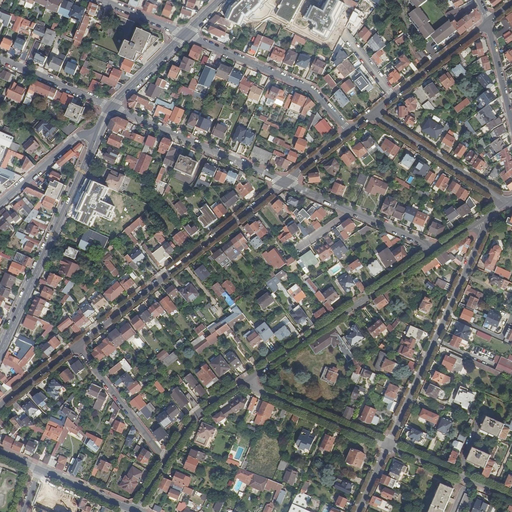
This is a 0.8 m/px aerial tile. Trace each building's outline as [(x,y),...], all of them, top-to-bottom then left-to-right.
[(60,0),(50,0),(47,7),(47,8),(59,13),(63,1),(60,0)] [(71,11),(74,4),(69,2),(70,1),(68,0),(65,0),(62,7),(71,11)] [(147,0),(144,9),(151,13),(155,5),(156,6),(157,0),(147,0)] [(194,8),(197,0),(188,0),(187,6),(194,8)] [(268,0),(237,0),(230,7),(225,19),(233,22),(242,26),(245,17),(248,19),(268,0)] [(290,22),(302,0),(282,0),(277,15),(290,22)] [(329,40),(346,4),(338,0),(326,0),(322,10),(312,6),(305,20),(315,24),(311,31),(329,40)] [(351,0),(338,0),(346,4),(356,10),(356,9),(359,4),(351,0)] [(411,0),(418,9),(420,7),(427,1),(426,0),(411,0)] [(168,1),(162,14),(169,16),(171,11),(172,9),(173,7),(169,5),(170,1),(168,1)] [(99,6),(91,3),(89,8),(90,9),(92,10),(90,14),(90,15),(95,17),(99,6)] [(482,16),(475,3),(466,8),(471,14),(459,24),(458,22),(461,19),(453,10),(450,12),(445,14),(450,21),(458,30),(461,35),(473,27),(481,20),(482,16)] [(466,8),(464,5),(456,9),(459,13),(460,12),(465,9),(466,8)] [(80,8),(75,6),(70,18),(82,22),(85,14),(87,10),(82,8),(81,10),(80,9),(80,8)] [(184,6),(181,13),(191,16),(193,12),(188,10),(188,8),(184,6)] [(431,21),(420,7),(418,9),(410,15),(421,29),(419,30),(427,39),(431,36),(436,32),(429,22),(431,21)] [(13,14),(2,9),(0,14),(0,18),(6,20),(4,25),(8,27),(11,19),(12,18),(13,14)] [(356,10),(350,22),(349,23),(354,25),(353,26),(358,28),(361,23),(363,20),(360,18),(361,16),(360,15),(362,12),(356,9),(356,10)] [(225,19),(217,15),(213,20),(210,22),(216,25),(219,21),(231,27),(233,22),(225,19)] [(78,30),(74,40),(81,43),(91,20),(90,19),(90,18),(86,16),(82,27),(81,30),(80,31),(78,30)] [(511,27),(506,18),(502,21),(506,28),(496,35),(497,39),(503,36),(511,30),(511,27)] [(28,20),(25,19),(24,23),(35,28),(37,24),(36,23),(28,20)] [(450,21),(436,32),(431,36),(439,45),(458,30),(450,21)] [(20,31),(23,25),(19,23),(17,27),(15,26),(13,30),(19,33),(20,31)] [(45,37),(47,31),(37,27),(34,33),(45,37)] [(218,30),(212,27),(209,32),(221,38),(223,35),(225,36),(224,37),(226,38),(231,38),(232,36),(226,34),(224,33),(218,30)] [(360,34),(366,42),(374,34),(373,33),(372,34),(366,27),(360,34)] [(55,32),(51,30),(48,29),(47,31),(45,37),(42,43),(45,44),(51,46),(57,33),(55,32)] [(121,56),(137,63),(141,53),(146,55),(148,51),(149,51),(154,39),(156,36),(145,31),(145,30),(144,30),(143,31),(139,29),(135,40),(133,44),(127,41),(121,56)] [(511,30),(503,36),(508,44),(511,41),(511,30)] [(417,44),(406,31),(394,40),(399,46),(408,38),(412,42),(411,43),(414,47),(417,44)] [(385,47),(375,34),(368,43),(377,54),(383,49),(385,47)] [(74,40),(63,35),(62,35),(59,42),(71,47),(73,42),(74,40)] [(264,37),(260,35),(258,39),(257,39),(254,46),(251,45),(247,54),(255,58),(259,47),(263,38),(264,37)] [(296,41),(305,45),(307,41),(296,36),(294,39),(292,45),(294,46),(296,41)] [(15,47),(24,50),(27,42),(18,38),(15,47)] [(275,43),(263,38),(259,47),(271,52),(273,48),(275,43)] [(8,53),(11,55),(13,48),(11,47),(13,42),(5,39),(2,46),(9,50),(8,53)] [(30,63),(33,64),(34,61),(38,53),(40,49),(42,43),(36,40),(35,43),(37,44),(30,60),(29,61),(30,61),(29,63),(30,63)] [(482,58),(484,56),(483,55),(484,55),(482,43),(477,44),(478,51),(472,52),(473,56),(479,55),(479,56),(478,57),(478,60),(482,58)] [(198,60),(203,49),(195,46),(190,57),(198,60)] [(276,60),(281,49),(276,47),(276,49),(272,58),(276,60)] [(285,51),(281,49),(276,60),(281,62),(281,60),(283,61),(286,56),(284,55),(285,51)] [(347,60),(351,57),(345,49),(337,55),(342,61),(341,62),(340,62),(337,63),(340,66),(347,60)] [(383,49),(377,54),(373,57),(379,65),(383,62),(381,60),(383,59),(381,57),(386,53),(385,52),(383,49)] [(424,53),(421,50),(417,53),(422,59),(426,56),(424,53)] [(298,55),(289,51),(288,54),(284,63),(292,66),(298,55)] [(38,53),(34,61),(44,65),(48,57),(38,53)] [(460,54),(456,57),(461,63),(462,64),(466,61),(460,54)] [(311,59),(301,55),(297,65),(307,69),(308,67),(311,59)] [(418,70),(412,63),(411,64),(405,55),(399,59),(402,63),(397,67),(400,72),(403,70),(409,65),(415,72),(418,70)] [(206,66),(209,59),(205,56),(201,64),(206,66)] [(478,60),(477,61),(478,63),(480,63),(480,65),(484,64),(486,70),(491,69),(487,56),(482,58),(478,60)] [(50,67),(60,72),(65,62),(54,57),(50,67)] [(190,73),(195,62),(186,57),(184,62),(184,61),(182,65),(183,65),(181,69),(190,73)] [(127,72),(130,74),(135,63),(126,60),(121,70),(127,72)] [(350,63),(347,60),(340,66),(337,68),(346,79),(349,76),(356,70),(353,66),(352,67),(350,64),(350,63)] [(325,70),(327,66),(315,61),(311,69),(310,71),(319,75),(320,74),(323,75),(325,70)] [(79,66),(69,62),(65,72),(75,76),(79,66)] [(462,64),(461,63),(451,71),(457,78),(462,74),(465,78),(469,74),(466,71),(467,71),(466,69),(462,64)] [(229,80),(233,71),(234,70),(221,64),(219,70),(217,74),(229,80)] [(366,69),(363,65),(356,70),(359,75),(366,69)] [(176,79),(180,69),(174,66),(169,76),(176,79)] [(207,97),(217,74),(219,70),(215,68),(214,70),(206,66),(201,78),(200,82),(195,92),(207,97)] [(110,79),(119,82),(122,74),(118,73),(119,71),(115,69),(114,71),(111,70),(109,75),(112,76),(110,79)] [(4,71),(3,74),(1,78),(12,83),(15,76),(4,71)] [(240,87),(244,78),(245,76),(233,71),(229,80),(229,82),(240,87)] [(391,77),(389,79),(392,84),(395,82),(395,83),(400,79),(401,77),(396,71),(390,76),(391,77)] [(112,97),(125,85),(119,82),(110,79),(96,72),(95,74),(94,76),(103,80),(102,81),(115,87),(113,88),(108,93),(112,97)] [(456,83),(449,73),(440,79),(447,90),(456,83)] [(477,78),(487,91),(494,85),(487,76),(485,78),(482,74),(477,78)] [(330,75),(329,75),(325,78),(333,89),(338,85),(337,85),(330,75)] [(250,94),(254,84),(249,82),(249,83),(247,83),(248,80),(244,78),(240,87),(239,89),(242,90),(250,94)] [(157,86),(158,86),(165,89),(168,83),(168,82),(165,81),(164,81),(160,79),(157,86)] [(189,89),(195,92),(200,82),(194,79),(189,89)] [(19,83),(14,80),(8,94),(22,100),(27,88),(18,84),(19,83)] [(92,92),(97,94),(99,90),(101,91),(101,89),(103,90),(104,87),(101,86),(102,84),(94,80),(89,90),(92,92)] [(350,80),(342,86),(347,93),(355,87),(350,80)] [(44,84),(37,81),(34,89),(36,90),(35,92),(54,100),(58,90),(54,89),(44,84)] [(157,86),(152,84),(147,95),(151,97),(152,96),(155,98),(157,96),(158,96),(158,95),(157,94),(159,91),(157,90),(158,86),(157,86)] [(250,96),(249,98),(253,100),(254,99),(259,101),(264,90),(260,88),(260,89),(258,88),(259,87),(259,86),(256,85),(254,84),(250,94),(250,96)] [(366,92),(373,100),(381,94),(374,84),(370,88),(370,89),(366,92)] [(433,84),(425,90),(431,99),(439,93),(433,84)] [(277,99),(281,91),(270,86),(265,97),(276,102),(276,100),(277,99)] [(194,95),(195,92),(189,89),(184,87),(182,90),(194,95)] [(330,99),(331,100),(332,99),(334,101),(334,100),(336,102),(339,100),(338,98),(343,93),(341,89),(337,93),(330,99)] [(422,103),(428,99),(421,89),(415,93),(422,103)] [(285,93),(281,91),(277,99),(282,101),(281,102),(283,103),(286,98),(283,96),(285,93)] [(478,101),(484,109),(497,100),(490,91),(478,101)] [(208,101),(209,98),(207,97),(195,92),(194,95),(193,97),(196,99),(197,97),(208,101)] [(72,103),(74,97),(71,96),(65,93),(61,102),(71,106),(72,103)] [(296,94),(289,110),(290,110),(301,115),(304,107),(307,100),(307,99),(307,98),(296,94)] [(139,96),(135,95),(132,98),(130,101),(130,107),(135,109),(138,102),(137,102),(139,96)] [(288,110),(294,96),(290,95),(285,108),(288,110)] [(150,102),(139,96),(137,102),(138,102),(147,106),(146,108),(153,111),(155,107),(149,104),(150,102)] [(484,109),(480,111),(485,117),(490,113),(490,112),(502,103),(501,97),(497,100),(484,109)] [(316,105),(309,98),(300,118),(305,120),(309,111),(310,111),(316,105)] [(406,106),(407,106),(411,112),(415,112),(417,107),(416,105),(418,103),(414,98),(411,100),(411,99),(410,100),(410,99),(407,101),(407,102),(406,103),(408,105),(406,106)] [(351,107),(353,105),(348,99),(344,103),(347,108),(349,106),(351,107)] [(468,99),(455,109),(456,110),(458,114),(471,103),(469,100),(468,99)] [(423,107),(427,111),(437,111),(429,101),(423,106),(423,107)] [(84,108),(72,103),(71,106),(66,116),(78,121),(84,108)] [(167,114),(171,116),(173,112),(159,106),(154,116),(156,118),(159,111),(165,114),(165,115),(166,115),(167,114)] [(411,112),(407,106),(406,107),(400,107),(400,118),(406,118),(407,119),(411,112)] [(179,124),(185,111),(176,108),(171,120),(179,124)] [(324,121),(318,113),(316,116),(313,124),(323,136),(326,134),(332,130),(324,120),(324,121)] [(196,126),(200,117),(193,114),(187,126),(195,130),(196,126)] [(308,130),(315,115),(313,114),(307,127),(306,129),(308,130)] [(409,117),(405,123),(412,127),(416,121),(414,119),(416,117),(412,114),(410,117),(409,117)] [(213,123),(200,117),(196,126),(208,132),(213,123)] [(503,123),(499,117),(494,120),(488,124),(488,125),(492,131),(494,129),(503,123)] [(129,133),(133,124),(126,121),(119,118),(113,120),(109,130),(113,132),(118,134),(121,128),(126,131),(124,134),(123,134),(122,135),(125,137),(128,138),(131,139),(133,135),(129,133)] [(430,118),(422,131),(438,141),(446,129),(450,131),(451,129),(446,125),(444,127),(430,118)] [(55,126),(51,121),(48,124),(44,120),(41,123),(39,121),(33,128),(40,134),(42,131),(44,130),(47,133),(45,134),(44,135),(47,138),(48,137),(49,138),(49,139),(52,143),(57,138),(55,136),(60,130),(55,126)] [(293,135),(300,139),(302,140),(306,130),(300,128),(301,124),(298,123),(293,135)] [(217,124),(212,134),(224,139),(228,129),(217,124)] [(500,136),(507,133),(504,126),(495,130),(497,134),(499,133),(500,136)] [(247,130),(242,143),(247,145),(248,145),(251,146),(256,135),(247,130)] [(381,148),(367,130),(364,134),(367,138),(366,139),(367,140),(363,143),(370,152),(374,150),(372,147),(375,145),(379,150),(378,151),(381,155),(384,153),(381,148)] [(0,143),(10,148),(13,142),(15,138),(14,137),(10,136),(0,131),(0,143)] [(118,134),(113,132),(108,144),(115,146),(116,144),(118,144),(116,147),(120,149),(124,138),(125,137),(122,135),(118,134)] [(134,133),(133,135),(131,139),(146,145),(146,144),(146,145),(148,140),(134,133)] [(309,142),(312,144),(314,141),(308,134),(305,141),(309,142)] [(448,134),(443,142),(451,147),(456,140),(448,134)] [(269,141),(290,151),(292,147),(285,144),(286,143),(271,136),(269,141)] [(33,137),(23,146),(31,154),(40,145),(33,137)] [(146,144),(146,145),(143,151),(146,152),(147,150),(152,152),(157,140),(150,137),(146,145),(146,144)] [(507,147),(501,137),(491,144),(498,153),(507,147)] [(168,140),(165,138),(161,147),(170,151),(172,146),(174,142),(168,140)] [(304,153),(309,142),(305,141),(302,140),(300,139),(295,149),(304,153)] [(482,139),(478,142),(483,150),(488,147),(482,139)] [(384,153),(388,158),(391,154),(395,157),(400,149),(387,140),(381,148),(384,153)] [(13,142),(10,148),(10,149),(17,153),(20,145),(13,142)] [(462,142),(455,153),(462,157),(470,145),(466,143),(465,144),(462,142)] [(75,153),(79,158),(81,155),(79,152),(78,153),(77,152),(83,146),(80,143),(72,150),(75,153)] [(368,152),(361,143),(353,150),(360,159),(368,152)] [(170,151),(167,157),(164,163),(171,166),(176,155),(174,154),(177,148),(172,146),(170,151)] [(252,152),(270,160),(273,154),(255,146),(255,147),(252,152)] [(510,156),(508,148),(500,153),(501,161),(504,160),(504,162),(505,162),(508,172),(511,169),(511,161),(511,162),(511,160),(511,159),(511,156),(510,156)] [(17,153),(10,149),(0,171),(0,174),(16,182),(22,176),(6,169),(12,155),(19,158),(21,154),(17,153)] [(117,158),(120,153),(110,149),(105,159),(109,161),(108,163),(112,165),(112,164),(114,165),(117,158)] [(64,157),(68,161),(75,154),(74,153),(75,153),(72,150),(64,157)] [(296,162),(299,155),(290,151),(288,155),(289,156),(288,159),(296,162)] [(466,158),(464,160),(466,162),(467,161),(473,165),(478,157),(474,154),(475,153),(471,151),(466,158)] [(357,160),(350,152),(342,158),(349,166),(357,160)] [(146,176),(153,158),(142,154),(141,155),(140,160),(135,171),(146,176)] [(181,157),(176,168),(193,176),(199,162),(193,159),(193,158),(188,156),(188,157),(182,154),(181,157)] [(401,163),(410,169),(416,160),(407,154),(401,163)] [(140,160),(136,158),(128,155),(126,161),(131,163),(129,169),(131,170),(135,171),(140,160)] [(176,155),(171,166),(176,168),(181,157),(176,155)] [(51,168),(61,172),(63,170),(61,167),(68,161),(64,157),(59,162),(51,168)] [(23,168),(27,173),(35,166),(28,158),(23,168)] [(287,170),(290,162),(284,159),(282,158),(278,166),(287,170)] [(478,159),(473,166),(481,172),(484,168),(485,169),(486,167),(485,166),(486,164),(478,159)] [(340,166),(335,160),(328,165),(329,166),(326,168),(330,174),(335,176),(340,166)] [(419,174),(425,165),(420,162),(419,164),(417,163),(411,172),(415,174),(416,173),(419,174)] [(218,168),(207,163),(202,172),(214,177),(218,168)] [(430,168),(425,165),(419,174),(423,177),(424,175),(425,176),(430,168)] [(495,167),(490,176),(495,179),(499,173),(495,167)] [(163,168),(157,180),(161,182),(164,175),(163,175),(166,169),(163,168)] [(226,180),(229,174),(219,169),(218,172),(218,173),(215,180),(224,184),(226,180)] [(511,169),(508,172),(506,174),(502,177),(505,181),(511,176),(511,169)] [(125,176),(112,170),(107,183),(108,183),(106,187),(118,192),(125,176)] [(56,181),(59,182),(62,176),(54,172),(49,181),(52,182),(55,183),(56,181)] [(436,176),(430,172),(425,179),(431,183),(436,176)] [(233,174),(229,173),(229,174),(226,180),(235,184),(236,180),(239,176),(234,173),(233,174)] [(369,177),(361,173),(357,182),(365,185),(369,177)] [(16,182),(0,174),(0,181),(2,183),(1,185),(9,188),(16,182)] [(319,174),(310,175),(311,183),(320,182),(319,174)] [(445,192),(449,186),(447,184),(449,180),(442,175),(434,189),(438,191),(440,189),(445,192)] [(403,186),(405,183),(393,177),(392,180),(403,186)] [(342,180),(338,178),(335,183),(336,183),(332,192),(342,196),(346,187),(340,185),(342,180)] [(210,184),(199,179),(195,188),(209,187),(210,184)] [(91,227),(98,213),(110,219),(115,207),(102,201),(108,188),(91,180),(76,211),(79,213),(76,220),(91,227)] [(56,200),(58,200),(65,185),(59,182),(56,181),(55,183),(52,182),(46,195),(56,200)] [(370,197),(375,184),(370,182),(365,194),(370,197)] [(461,187),(454,182),(449,190),(456,194),(461,187)] [(235,187),(244,198),(254,190),(248,183),(244,186),(241,183),(235,187)] [(384,199),(388,190),(375,184),(370,197),(374,199),(375,195),(384,199)] [(463,186),(457,196),(465,201),(470,193),(465,190),(467,188),(463,186)] [(24,191),(42,199),(45,195),(28,188),(24,191)] [(425,197),(428,198),(431,194),(427,192),(426,193),(421,191),(418,190),(416,193),(425,197)] [(222,200),(229,209),(240,199),(234,192),(227,198),(227,197),(226,196),(222,200)] [(29,215),(32,211),(26,204),(25,204),(22,200),(23,200),(19,195),(16,198),(20,202),(14,207),(18,211),(19,209),(20,210),(22,209),(22,210),(22,211),(27,216),(29,215)] [(52,209),(56,200),(46,195),(45,195),(42,199),(45,200),(43,205),(52,209)] [(32,211),(34,209),(34,208),(25,197),(23,200),(26,204),(32,211)] [(299,201),(290,197),(287,205),(292,207),(293,206),(297,207),(299,201)] [(156,204),(159,201),(154,198),(151,206),(152,207),(154,205),(156,204)] [(381,212),(392,217),(397,204),(387,199),(381,212)] [(293,213),(280,200),(273,207),(281,215),(284,213),(282,211),(283,210),(282,209),(284,207),(284,208),(291,216),(293,213)] [(181,201),(175,206),(179,212),(185,207),(181,201)] [(407,208),(408,208),(406,208),(406,209),(403,208),(404,205),(398,203),(397,204),(392,217),(396,218),(395,220),(401,222),(403,219),(407,208)] [(221,204),(214,210),(220,218),(227,212),(221,204)] [(458,210),(463,218),(464,218),(467,216),(467,215),(472,212),(467,204),(458,210)] [(317,211),(318,211),(315,208),(313,207),(307,212),(304,209),(300,212),(297,209),(294,213),(301,224),(306,219),(308,220),(311,217),(317,211)] [(459,215),(454,207),(445,213),(450,220),(450,221),(459,215)] [(0,212),(3,216),(11,225),(13,224),(12,222),(14,220),(16,222),(20,219),(15,213),(11,216),(4,208),(0,212)] [(207,217),(202,221),(206,227),(217,219),(208,208),(203,212),(207,217)] [(318,211),(317,211),(311,217),(313,219),(314,219),(316,217),(316,218),(317,217),(321,221),(327,215),(322,210),(323,209),(322,208),(318,211)] [(403,219),(413,223),(418,213),(408,208),(407,208),(403,219)] [(40,228),(46,231),(48,227),(44,225),(46,222),(36,218),(39,211),(34,209),(32,211),(29,215),(24,221),(31,224),(40,228)] [(418,213),(413,223),(423,228),(428,217),(418,213)] [(13,231),(15,229),(11,225),(3,216),(0,218),(0,221),(0,222),(0,226),(4,231),(9,226),(13,231)] [(143,227),(146,225),(143,221),(140,217),(130,227),(125,231),(129,237),(130,236),(129,234),(141,225),(143,227)] [(67,218),(58,240),(98,258),(109,236),(67,218)] [(350,220),(342,225),(348,232),(350,231),(350,232),(354,230),(353,229),(356,227),(353,223),(352,223),(350,220)] [(263,234),(267,232),(259,221),(257,223),(256,222),(250,226),(255,233),(256,234),(258,236),(260,239),(263,234)] [(259,221),(267,232),(267,231),(259,221)] [(289,225),(286,227),(291,233),(292,235),(299,230),(295,224),(294,223),(291,226),(290,225),(289,226),(289,225)] [(445,228),(433,223),(429,232),(436,235),(439,235),(443,232),(445,228)] [(36,236),(40,228),(31,224),(27,232),(36,236)] [(251,236),(255,233),(250,226),(249,224),(245,227),(251,236)] [(189,225),(186,228),(192,236),(198,231),(197,229),(199,227),(197,225),(194,227),(193,226),(191,228),(189,225)] [(305,228),(308,233),(315,230),(313,225),(305,228)] [(341,235),(345,241),(348,239),(346,237),(347,236),(346,231),(344,228),(342,225),(337,228),(341,235)] [(306,237),(309,235),(303,226),(300,228),(306,237)] [(363,235),(373,228),(367,226),(361,231),(363,235)] [(180,245),(190,237),(186,231),(183,234),(182,232),(174,238),(180,245)] [(34,247),(38,248),(41,242),(20,232),(17,237),(22,239),(21,243),(27,245),(25,250),(31,253),(34,247)] [(389,248),(400,241),(401,240),(398,238),(391,243),(390,242),(386,237),(389,234),(384,232),(383,233),(380,235),(389,248)] [(287,235),(280,240),(283,244),(290,239),(292,241),(295,239),(292,235),(291,233),(287,235)] [(164,240),(162,237),(160,238),(158,235),(157,234),(155,236),(163,247),(169,255),(175,251),(173,248),(174,247),(171,244),(169,245),(168,243),(167,244),(165,241),(164,241),(164,240)] [(247,243),(249,242),(242,234),(237,238),(242,245),(245,243),(246,244),(247,243)] [(334,253),(337,257),(343,252),(345,254),(349,251),(341,241),(336,245),(336,244),(335,245),(328,235),(324,237),(328,244),(334,253)] [(258,242),(261,240),(260,239),(258,236),(251,242),(256,248),(259,245),(258,244),(259,243),(258,242)] [(467,237),(447,251),(450,253),(458,247),(459,249),(458,249),(459,251),(460,251),(466,253),(472,241),(467,237)] [(232,241),(239,251),(244,247),(242,245),(237,238),(232,241)] [(228,257),(231,261),(241,253),(239,251),(232,241),(222,249),(228,257)] [(316,251),(322,261),(334,253),(328,244),(325,247),(323,248),(322,247),(316,251)] [(398,261),(398,262),(407,255),(405,251),(407,250),(404,246),(392,253),(398,261)] [(497,246),(495,246),(493,250),(492,250),(490,254),(491,255),(489,260),(486,262),(485,264),(485,268),(492,271),(502,250),(501,248),(497,246)] [(167,259),(171,256),(169,255),(163,247),(150,256),(159,266),(161,264),(160,262),(166,258),(167,259)] [(66,250),(64,254),(75,259),(79,252),(70,248),(69,251),(66,250)] [(279,268),(280,269),(287,263),(275,248),(268,254),(266,252),(262,255),(272,269),(276,267),(278,269),(279,268)] [(392,253),(389,248),(380,255),(384,261),(383,261),(388,268),(398,261),(392,253)] [(219,263),(228,257),(222,249),(218,252),(219,253),(215,257),(219,263)] [(24,265),(30,267),(31,263),(33,259),(15,251),(11,259),(24,265)] [(142,263),(147,259),(140,251),(131,258),(134,261),(139,268),(143,265),(142,263)] [(440,263),(442,266),(451,260),(453,262),(457,259),(456,258),(452,255),(450,257),(448,254),(450,253),(447,251),(437,258),(440,263)] [(301,259),(308,270),(319,262),(312,252),(304,257),(301,259)] [(118,275),(120,274),(117,270),(109,261),(113,258),(110,255),(106,258),(102,261),(115,276),(117,274),(118,275)] [(287,265),(288,267),(291,265),(296,261),(292,255),(288,258),(288,261),(289,264),(287,265)] [(457,259),(462,263),(464,259),(458,255),(456,258),(457,259)] [(135,271),(139,268),(134,261),(133,261),(129,256),(126,258),(129,262),(127,264),(128,266),(130,265),(133,269),(133,268),(135,271)] [(70,262),(80,266),(82,263),(72,258),(70,262)] [(326,266),(329,270),(340,262),(340,261),(338,258),(326,266)] [(422,268),(425,273),(440,263),(437,258),(422,268)] [(62,268),(60,273),(75,279),(80,266),(70,262),(63,259),(61,263),(64,264),(65,265),(63,269),(62,268)] [(374,277),(385,269),(378,259),(367,267),(374,277)] [(359,260),(345,269),(347,271),(351,268),(353,271),(357,268),(362,265),(359,260)] [(296,261),(291,265),(295,269),(300,265),(296,261)] [(19,275),(23,266),(14,262),(10,271),(19,275)] [(196,272),(201,279),(204,277),(203,275),(208,272),(203,266),(196,272)] [(511,273),(497,267),(495,273),(500,275),(500,277),(504,278),(504,277),(509,279),(511,273)] [(276,276),(278,278),(279,280),(287,274),(283,271),(276,276)] [(2,284),(12,289),(17,277),(7,273),(2,284)] [(61,277),(52,273),(47,283),(57,287),(61,277)] [(306,282),(316,295),(320,291),(312,281),(306,274),(302,277),(306,282)] [(353,287),(356,285),(354,282),(350,275),(339,282),(346,292),(348,293),(351,291),(351,289),(351,288),(350,287),(352,286),(353,287)] [(509,282),(494,275),(490,283),(494,285),(493,287),(496,288),(497,286),(506,290),(509,282)] [(102,277),(101,276),(94,285),(95,286),(102,277)] [(265,283),(271,289),(276,285),(273,282),(278,278),(276,276),(269,280),(265,283)] [(127,290),(136,283),(132,279),(130,281),(129,281),(128,280),(128,279),(127,278),(126,279),(127,279),(122,283),(121,283),(127,290)] [(356,285),(362,293),(366,290),(361,284),(360,284),(357,279),(354,282),(356,285)] [(229,280),(222,286),(224,288),(225,288),(230,295),(237,290),(229,280)] [(70,281),(62,292),(66,294),(74,283),(70,281)] [(440,287),(449,291),(452,286),(450,285),(450,284),(443,281),(440,287)] [(125,290),(118,282),(113,286),(112,285),(109,287),(110,289),(109,290),(113,294),(106,299),(107,301),(108,302),(110,304),(125,290)] [(86,294),(90,288),(88,285),(84,287),(82,289),(86,294)] [(174,285),(166,291),(172,299),(179,293),(174,285)] [(183,289),(180,292),(188,303),(199,295),(192,285),(184,290),(183,289)] [(224,291),(219,285),(216,287),(215,286),(213,287),(219,296),(222,295),(221,293),(224,291)] [(288,291),(296,301),(305,295),(299,287),(296,285),(288,291)] [(472,286),(468,285),(464,293),(471,296),(479,300),(482,301),(483,300),(482,299),(484,294),(471,288),(472,286)] [(0,294),(8,298),(11,290),(3,287),(0,292),(0,294)] [(42,294),(35,291),(34,294),(41,297),(42,296),(51,300),(55,292),(46,287),(42,294)] [(323,295),(330,304),(339,297),(332,288),(323,295)] [(101,294),(99,291),(89,298),(92,301),(101,294)] [(323,302),(331,314),(333,312),(335,311),(330,304),(323,295),(320,291),(316,295),(321,301),(323,300),(324,301),(323,302)] [(258,301),(264,309),(275,301),(269,293),(258,301)] [(107,301),(106,299),(101,294),(92,301),(93,303),(97,308),(97,309),(107,301)] [(53,299),(52,302),(63,307),(70,296),(67,295),(64,299),(66,300),(63,304),(53,299)] [(235,304),(244,298),(242,295),(233,301),(235,304)] [(296,301),(297,304),(307,297),(305,295),(296,301)] [(377,300),(374,302),(380,310),(389,304),(383,295),(377,300)] [(3,307),(10,310),(12,307),(2,302),(4,298),(0,296),(0,305),(1,306),(3,307)] [(232,306),(235,304),(229,296),(226,298),(232,306)] [(467,306),(460,303),(459,306),(466,309),(474,313),(479,300),(471,296),(467,306)] [(84,297),(79,301),(84,307),(89,303),(84,297)] [(160,302),(170,314),(177,308),(168,297),(160,302)] [(46,302),(37,298),(30,312),(39,317),(46,302)] [(424,300),(422,304),(422,306),(419,312),(428,316),(433,304),(429,303),(430,300),(426,298),(425,300),(424,300)] [(108,302),(107,301),(97,309),(98,310),(108,302)] [(158,302),(154,306),(161,315),(162,314),(161,313),(164,310),(158,302)] [(95,310),(97,308),(93,303),(91,305),(90,303),(81,310),(88,318),(96,311),(95,310)] [(300,304),(290,313),(300,325),(310,316),(300,304)] [(154,306),(149,309),(156,317),(159,315),(159,316),(161,315),(154,306)] [(227,324),(242,313),(237,307),(232,310),(235,313),(225,319),(224,318),(220,321),(221,322),(224,326),(227,324)] [(139,317),(145,324),(148,321),(149,322),(156,317),(149,309),(139,317)] [(319,312),(324,319),(329,315),(325,309),(324,310),(323,309),(319,312)] [(466,309),(462,318),(470,322),(472,323),(473,320),(471,319),(474,313),(466,309)] [(90,321),(88,318),(81,310),(78,313),(80,314),(72,320),(75,324),(79,329),(90,321)] [(500,328),(505,315),(491,310),(484,327),(495,332),(497,327),(500,328)] [(314,315),(319,322),(324,319),(319,312),(314,315)] [(230,328),(245,317),(242,313),(227,324),(230,328)] [(51,324),(30,315),(29,316),(28,315),(26,321),(27,321),(24,326),(33,331),(37,323),(38,320),(41,322),(41,323),(47,326),(45,329),(46,330),(51,324)] [(139,317),(138,316),(131,321),(137,329),(145,324),(139,317)] [(58,328),(61,332),(73,323),(70,319),(68,317),(62,322),(63,324),(58,328)] [(387,328),(391,333),(394,330),(401,321),(399,318),(392,327),(390,324),(387,328)] [(381,321),(375,326),(381,333),(387,328),(381,321)] [(209,331),(212,334),(216,331),(224,326),(221,322),(217,325),(209,331)] [(459,325),(454,335),(468,341),(472,331),(474,328),(460,322),(459,325)] [(45,336),(54,326),(51,324),(46,330),(42,335),(44,336),(44,335),(45,336)] [(78,336),(82,333),(79,329),(75,324),(73,326),(75,329),(74,330),(78,336)] [(126,340),(126,341),(136,333),(129,324),(119,331),(126,340)] [(203,324),(195,330),(199,335),(206,329),(203,324)] [(216,331),(220,336),(230,328),(227,324),(224,326),(216,331)] [(345,338),(352,347),(366,338),(356,324),(351,328),(354,332),(345,338)] [(285,325),(274,334),(275,334),(280,342),(286,337),(287,338),(292,334),(285,325)] [(381,333),(375,326),(369,330),(375,338),(381,333)] [(417,340),(419,342),(424,332),(411,326),(409,331),(413,333),(411,338),(417,340)] [(221,337),(222,339),(230,333),(232,331),(230,328),(220,336),(221,337)] [(334,328),(310,345),(316,354),(331,343),(334,347),(338,345),(341,348),(340,349),(349,362),(351,360),(355,366),(354,368),(357,369),(355,373),(354,372),(350,382),(357,385),(361,376),(364,369),(362,369),(358,363),(334,328)] [(118,330),(108,338),(116,348),(126,340),(119,331),(118,330)] [(211,344),(211,345),(221,337),(220,336),(216,331),(212,334),(206,338),(211,344)] [(237,343),(240,341),(232,331),(230,333),(237,343)] [(253,347),(263,340),(256,331),(252,335),(250,331),(244,336),(253,347)] [(492,337),(479,331),(477,335),(490,341),(492,337)] [(49,343),(55,349),(64,341),(59,334),(54,338),(53,336),(52,336),(50,338),(50,339),(48,341),(49,343)] [(401,344),(403,346),(413,350),(417,340),(411,338),(405,335),(401,344)] [(468,341),(454,335),(450,344),(459,348),(462,342),(467,344),(468,341)] [(34,346),(35,345),(36,343),(22,336),(20,340),(34,346)] [(191,344),(194,347),(203,341),(200,337),(191,344)] [(104,342),(99,346),(107,356),(116,349),(107,338),(104,341),(104,342)] [(194,347),(199,354),(211,344),(206,338),(203,341),(194,347)] [(12,354),(8,352),(5,358),(17,363),(19,364),(34,346),(20,340),(18,339),(16,344),(24,348),(22,352),(20,355),(21,355),(19,360),(11,356),(12,354)] [(48,355),(55,349),(49,343),(45,346),(44,345),(43,346),(43,345),(41,347),(48,355)] [(28,375),(30,374),(27,370),(27,368),(25,365),(29,361),(32,358),(31,358),(38,351),(35,347),(34,346),(19,364),(20,365),(28,375)] [(412,358),(415,351),(413,350),(403,346),(400,350),(404,352),(403,355),(412,358)] [(99,362),(106,357),(98,347),(95,350),(96,351),(92,354),(99,362)] [(155,357),(160,363),(170,355),(165,349),(155,357)] [(162,365),(164,369),(178,358),(174,352),(170,355),(160,363),(162,365)] [(392,373),(396,364),(389,360),(391,356),(381,352),(380,354),(379,359),(375,368),(381,371),(382,369),(392,373)] [(235,369),(242,364),(234,353),(227,359),(235,369)] [(447,356),(443,365),(446,367),(445,368),(451,371),(451,372),(457,375),(459,371),(461,372),(463,367),(466,368),(468,364),(461,361),(462,359),(450,354),(449,357),(447,356)] [(511,361),(501,356),(501,357),(497,355),(494,362),(498,363),(495,369),(501,372),(511,376),(511,361)] [(220,376),(230,368),(221,356),(211,364),(220,376)] [(250,359),(255,366),(258,364),(252,357),(250,359)] [(15,368),(17,363),(5,358),(3,362),(15,368)] [(123,366),(127,372),(132,369),(125,359),(115,366),(110,371),(113,374),(123,366)] [(489,366),(472,359),(470,363),(487,370),(489,366)] [(71,367),(77,374),(85,368),(79,361),(71,367)] [(208,388),(219,380),(205,361),(200,365),(205,371),(202,373),(201,372),(198,375),(208,388)] [(417,364),(410,361),(407,368),(414,371),(417,364)] [(160,363),(151,370),(151,371),(152,370),(154,372),(162,365),(160,363)] [(12,388),(28,375),(20,365),(19,366),(19,367),(16,369),(19,374),(13,379),(11,377),(8,379),(4,375),(0,371),(0,379),(3,383),(5,384),(12,388)] [(489,366),(487,370),(499,376),(501,372),(495,369),(489,366)] [(329,382),(328,384),(334,386),(339,375),(336,374),(338,370),(335,368),(334,369),(331,368),(330,369),(326,367),(321,379),(329,382)] [(60,375),(66,382),(74,376),(68,369),(60,375)] [(364,369),(361,376),(365,378),(366,376),(370,378),(372,382),(375,384),(378,376),(364,369)] [(450,377),(436,371),(433,379),(443,384),(449,381),(450,377)] [(126,384),(128,388),(135,382),(127,372),(121,378),(123,381),(123,382),(125,385),(126,384)] [(202,396),(206,393),(191,373),(185,378),(194,389),(195,389),(202,396)] [(175,377),(181,384),(184,382),(178,375),(175,377)] [(47,392),(56,400),(60,396),(58,394),(60,391),(59,390),(63,386),(54,378),(50,382),(51,383),(49,386),(51,388),(47,392)] [(135,382),(128,388),(133,394),(142,388),(137,381),(135,382)] [(162,393),(165,390),(158,381),(154,383),(162,393)] [(388,390),(397,394),(400,389),(396,387),(397,386),(391,383),(388,390)] [(5,393),(12,388),(5,384),(3,386),(0,384),(0,395),(2,393),(4,394),(5,393)] [(440,388),(430,384),(426,394),(436,398),(440,388)] [(357,385),(351,400),(354,401),(355,402),(356,399),(357,399),(360,391),(367,394),(367,392),(367,389),(357,385)] [(102,389),(94,386),(89,396),(92,398),(93,395),(98,398),(93,408),(100,411),(104,400),(105,401),(107,396),(101,392),(102,389)] [(475,392),(461,386),(454,402),(462,405),(461,407),(468,410),(475,392)] [(188,399),(186,396),(179,387),(174,391),(176,394),(173,397),(182,408),(188,404),(186,400),(188,399)] [(394,401),(397,394),(388,390),(385,397),(394,401)] [(48,398),(41,392),(39,394),(38,393),(33,398),(39,405),(48,398)] [(190,402),(194,407),(198,405),(189,393),(186,396),(188,399),(190,402)] [(140,394),(130,402),(133,406),(135,404),(140,410),(146,405),(142,399),(143,398),(140,394)] [(231,414),(232,414),(242,408),(244,409),(248,400),(241,397),(229,405),(230,406),(225,409),(231,414)] [(252,411),(257,399),(254,397),(248,410),(252,411)] [(390,411),(394,402),(394,401),(385,397),(383,401),(389,404),(387,409),(390,411)] [(351,400),(343,417),(350,420),(354,410),(350,408),(352,403),(353,404),(354,401),(351,400)] [(21,408),(22,408),(30,417),(40,409),(32,401),(26,405),(26,404),(21,408)] [(16,402),(13,404),(19,410),(22,408),(21,408),(16,402)] [(115,403),(114,402),(111,406),(116,410),(112,417),(116,419),(120,409),(115,403)] [(174,422),(175,422),(178,420),(175,417),(180,412),(172,402),(170,403),(173,407),(168,411),(165,407),(164,409),(166,411),(174,422)] [(260,424),(269,404),(264,402),(262,407),(259,414),(257,413),(257,415),(259,415),(256,422),(260,424)] [(150,403),(146,406),(151,413),(155,409),(150,403)] [(270,419),(275,406),(269,404),(260,424),(259,425),(264,427),(268,418),(270,419)] [(59,409),(62,411),(68,417),(74,423),(78,416),(72,412),(72,411),(62,406),(59,409)] [(146,406),(141,410),(148,418),(153,414),(151,413),(146,406)] [(222,412),(226,418),(231,414),(225,409),(222,412)] [(439,416),(423,409),(420,417),(435,424),(439,416)] [(52,417),(50,420),(64,427),(68,417),(62,411),(60,413),(64,417),(62,423),(52,417)] [(156,419),(162,427),(165,430),(174,422),(166,411),(156,419)] [(363,411),(359,418),(371,424),(371,423),(377,426),(380,419),(374,416),(375,415),(365,411),(364,412),(363,411)] [(217,424),(226,418),(222,412),(209,421),(213,427),(217,424)] [(1,414),(0,414),(0,417),(6,425),(8,423),(1,414)] [(17,416),(15,418),(22,427),(30,426),(32,426),(30,422),(31,421),(28,417),(22,422),(17,416)] [(481,430),(499,438),(499,437),(504,427),(505,424),(487,416),(483,424),(482,424),(482,425),(483,426),(481,430)] [(10,431),(17,439),(18,435),(19,433),(16,433),(20,428),(21,429),(22,427),(15,418),(14,417),(11,420),(15,425),(14,426),(15,427),(10,431)] [(68,417),(64,427),(63,429),(62,431),(58,441),(60,442),(61,439),(62,439),(68,429),(76,433),(79,428),(78,427),(76,425),(74,423),(68,417)] [(445,436),(448,435),(454,423),(442,417),(437,429),(441,431),(440,432),(441,432),(442,435),(445,436)] [(50,420),(46,429),(46,430),(48,431),(46,436),(49,437),(49,438),(51,439),(51,438),(58,441),(62,431),(50,426),(51,424),(61,429),(63,429),(64,427),(50,420)] [(125,425),(116,421),(113,429),(122,433),(125,425)] [(213,438),(217,429),(203,423),(199,431),(201,432),(199,435),(198,435),(194,442),(206,447),(210,437),(213,438)] [(136,430),(133,426),(127,440),(132,442),(135,437),(133,436),(136,430)] [(160,441),(168,434),(165,430),(162,427),(154,433),(160,441)] [(504,427),(499,437),(506,440),(510,430),(504,427)] [(419,441),(423,432),(414,428),(413,433),(411,432),(409,432),(408,432),(408,433),(407,434),(407,435),(408,436),(419,441)] [(87,436),(86,435),(80,429),(78,431),(82,435),(84,437),(83,441),(85,441),(87,436)] [(310,450),(313,443),(317,434),(314,433),(312,437),(310,436),(310,435),(302,431),(297,444),(300,446),(299,448),(305,451),(306,448),(310,450)] [(448,462),(455,464),(467,435),(460,433),(457,440),(456,440),(454,441),(452,444),(453,446),(454,447),(448,462)] [(85,441),(84,443),(96,452),(99,448),(99,447),(101,444),(99,443),(100,439),(93,436),(91,440),(88,437),(90,436),(88,434),(86,435),(87,436),(85,441)] [(16,440),(13,449),(18,451),(21,453),(24,444),(18,442),(19,440),(20,439),(19,438),(20,436),(18,435),(17,439),(16,440)] [(326,435),(319,449),(324,451),(325,449),(330,451),(334,440),(329,438),(330,436),(326,435)] [(7,436),(3,445),(13,449),(16,440),(7,436)] [(39,445),(31,441),(27,450),(35,453),(39,445)] [(312,457),(317,445),(313,443),(310,450),(308,456),(312,457)] [(467,461),(485,469),(491,455),(473,447),(467,461)] [(141,454),(149,459),(151,456),(150,455),(151,453),(144,449),(141,454)] [(204,453),(192,449),(189,456),(200,460),(201,461),(204,453)] [(366,456),(352,450),(347,461),(348,462),(347,463),(347,464),(350,465),(351,465),(352,463),(361,467),(366,456)] [(103,452),(101,451),(95,466),(108,472),(111,464),(101,460),(103,454),(102,454),(103,452)] [(71,475),(76,477),(85,455),(80,453),(73,468),(71,475)] [(125,456),(121,453),(116,465),(118,466),(122,457),(123,457),(125,456)] [(259,474),(267,457),(257,453),(254,460),(246,457),(245,460),(248,462),(246,466),(248,467),(247,470),(259,474)] [(482,476),(489,478),(493,468),(496,462),(492,460),(494,454),(492,453),(491,455),(485,469),(482,476)] [(147,463),(149,459),(141,454),(138,460),(144,464),(145,462),(147,463)] [(56,468),(58,462),(53,460),(55,457),(54,457),(52,456),(51,458),(48,465),(56,468)] [(60,470),(63,471),(68,459),(60,456),(58,462),(56,468),(60,470)] [(200,460),(189,456),(185,468),(195,472),(200,460)] [(280,462),(267,457),(259,474),(273,480),(280,462)] [(226,462),(238,467),(240,464),(227,459),(226,462)] [(284,471),(288,462),(282,460),(278,469),(284,471)] [(390,471),(388,476),(397,480),(400,482),(407,467),(396,462),(391,471),(390,471)] [(252,480),(254,473),(246,470),(242,468),(239,468),(237,474),(242,476),(241,477),(246,479),(247,478),(252,480)] [(9,511),(24,477),(4,469),(0,478),(0,511),(9,511)] [(298,472),(289,469),(284,481),(292,484),(295,477),(296,477),(298,472)] [(140,480),(128,472),(120,486),(131,493),(134,487),(135,488),(140,480)] [(182,483),(181,485),(186,487),(188,487),(191,478),(177,473),(174,480),(182,483)] [(265,489),(269,479),(259,475),(254,473),(252,480),(251,481),(250,483),(265,489)] [(388,476),(383,474),(381,479),(380,482),(393,488),(397,480),(388,476)] [(351,481),(362,486),(364,481),(353,476),(351,481)] [(175,482),(164,478),(159,486),(167,491),(170,485),(173,487),(174,486),(175,482)] [(281,490),(283,485),(273,481),(269,479),(265,489),(270,491),(272,488),(273,486),(279,488),(278,490),(274,499),(277,500),(281,490)] [(40,490),(50,495),(54,485),(51,484),(46,482),(43,483),(40,490)] [(181,485),(175,482),(174,486),(183,490),(183,491),(184,491),(186,487),(181,485)] [(301,492),(304,494),(309,483),(305,482),(301,492)] [(344,482),(341,490),(350,494),(353,486),(344,482)] [(264,491),(265,489),(250,483),(249,485),(264,491)] [(443,511),(448,501),(450,498),(454,489),(441,483),(428,511),(443,511)] [(183,490),(174,486),(173,487),(172,489),(171,489),(168,495),(172,497),(172,498),(174,499),(175,498),(179,499),(181,493),(182,493),(183,491),(183,490)] [(397,493),(385,488),(382,495),(394,500),(397,493)] [(208,496),(196,491),(194,490),(192,494),(191,495),(205,501),(208,496)] [(286,492),(281,490),(277,500),(276,503),(280,505),(286,492)] [(319,511),(323,503),(304,494),(301,492),(298,491),(288,511),(319,511)] [(470,500),(471,496),(465,494),(457,511),(464,511),(467,507),(470,500)] [(348,500),(340,496),(336,505),(344,508),(348,500)] [(383,500),(374,496),(371,501),(370,504),(377,507),(378,504),(380,505),(383,500)] [(83,498),(79,508),(80,509),(81,509),(83,510),(82,511),(90,511),(92,509),(86,506),(89,500),(83,498)] [(220,511),(224,502),(218,500),(214,510),(219,511),(220,511)] [(476,502),(470,500),(467,507),(473,509),(471,511),(488,511),(491,506),(484,503),(477,500),(476,502)] [(73,511),(75,508),(65,503),(60,511),(73,511)] [(183,511),(186,506),(187,506),(180,503),(176,510),(180,511),(183,511)]
